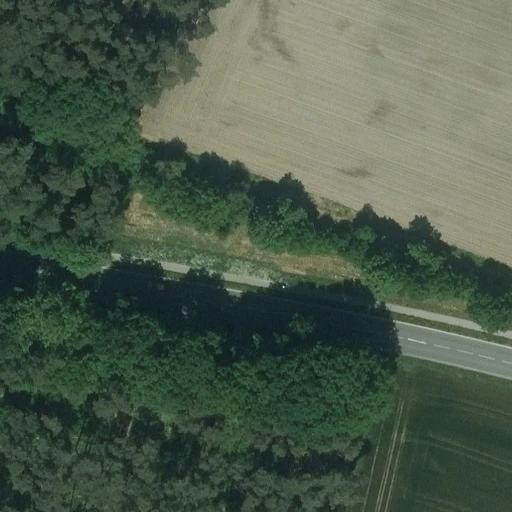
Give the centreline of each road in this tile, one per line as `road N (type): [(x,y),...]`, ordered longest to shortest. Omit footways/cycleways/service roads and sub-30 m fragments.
road 1 (secondary): [(0,264),(511,361)]
road 2 (track): [(132,286),(0,402)]
